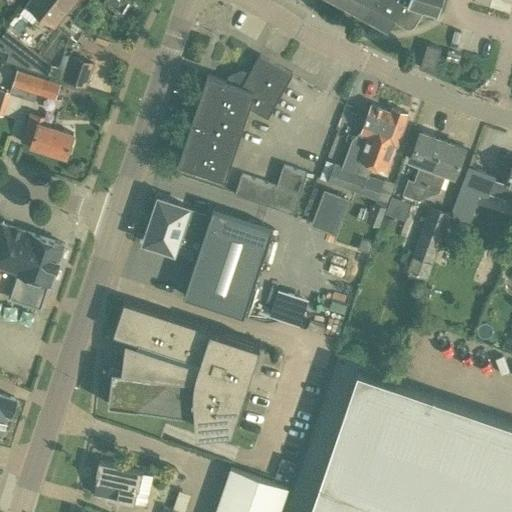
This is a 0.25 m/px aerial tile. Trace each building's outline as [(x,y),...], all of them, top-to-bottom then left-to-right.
[(74,0),(29,0),(27,3),(55,25),(74,0)] [(329,0),(387,31),(393,21),(405,27),(408,28),(410,27),(412,27),(413,26),(415,25),(416,24),(424,10),(438,14),(442,0),(329,0)] [(433,72),(441,48),(427,44),(420,68),(433,72)] [(33,50),(21,65),(48,74),(51,64),(33,50)] [(458,62),(460,55),(448,51),(445,59),(458,62)] [(85,85),(92,63),(69,55),(62,78),(85,85)] [(268,117),(293,74),(259,55),(246,77),(242,75),(240,76),(234,78),(233,78),(232,83),(207,75),(178,162),(184,164),(226,178),(249,109),(251,108),(268,117)] [(54,99),(59,82),(17,69),(9,94),(33,101),(36,93),(54,99)] [(0,87),(0,113),(2,114),(9,90),(0,87)] [(381,125),(387,110),(371,104),(361,132),(366,134),(353,170),(368,176),(372,164),(386,127),(381,125)] [(386,127),(372,164),(387,170),(408,113),(392,107),(391,111),(387,110),(381,125),(386,127)] [(66,156),(73,134),(41,123),(43,117),(31,113),(22,141),(66,156)] [(432,167),(442,140),(420,132),(410,159),(421,163),(414,182),(425,187),(429,175),(431,170),(432,167)] [(414,182),(409,180),(404,193),(419,199),(438,191),(445,171),(455,175),(464,148),(442,140),(432,167),(431,170),(429,175),(425,187),(414,182)] [(347,188),(353,170),(334,163),(327,181),(347,188)] [(293,213),(307,172),(283,164),(277,185),(241,173),(235,194),(293,213)] [(487,196),(495,175),(468,165),(450,215),(469,222),(479,193),(487,196)] [(383,181),(368,176),(353,170),(347,188),(377,199),(383,181)] [(336,235),(349,198),(324,189),(312,220),(310,225),(336,235)] [(392,194),(386,212),(404,218),(410,201),(392,194)] [(189,207),(159,197),(158,199),(144,242),(174,252),(180,233),(202,241),(210,216),(188,209),(189,207)] [(383,215),(387,203),(374,198),(370,209),(367,220),(366,223),(379,227),(383,215)] [(367,220),(370,209),(360,206),(356,217),(367,220)] [(423,284),(439,243),(449,213),(430,206),(410,260),(407,259),(403,268),(410,271),(407,278),(423,284)] [(241,314),(244,315),(273,228),(213,208),(210,216),(202,241),(184,295),(241,314)] [(396,220),(383,215),(379,227),(392,231),(396,220)] [(13,287),(46,298),(65,244),(0,222),(0,267),(17,273),(13,287)] [(372,240),(362,236),(358,248),(368,251),(372,240)] [(260,345),(124,300),(113,333),(138,341),(128,371),(112,369),(108,404),(195,414),(196,433),(231,431),(249,377),(260,345)] [(511,511),(511,423),(358,370),(309,511),(511,511)] [(0,429),(5,413),(8,414),(13,397),(0,392),(0,429)] [(136,504),(143,471),(118,466),(118,464),(99,461),(95,479),(97,480),(94,495),(136,504)] [(279,511),(288,487),(231,467),(215,511),(279,511)]
